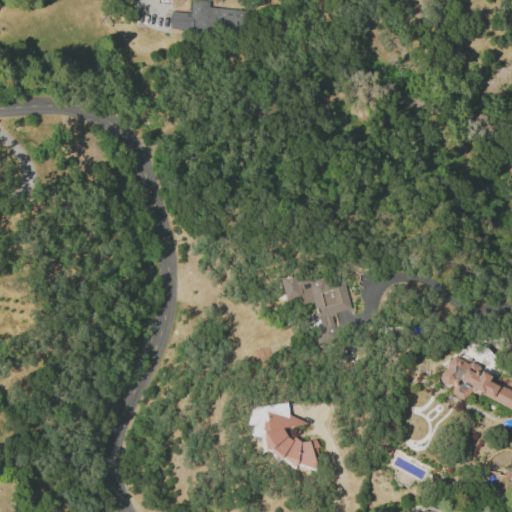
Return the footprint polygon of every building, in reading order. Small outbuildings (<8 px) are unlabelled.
[(242,10),(208,7),(208,0),(190,0),(189,13),(169,11),(167,28),(240,34),(242,10)] [(349,309),(341,277),(321,282),(319,276),(307,279),(305,271),(277,278),(283,299),(298,295),(300,304),(312,301),(318,325),(312,327),(317,345),(337,340),(330,313),(349,309)] [(511,409),(511,391),(488,380),(491,374),(449,355),(436,384),(465,398),(469,389),(511,409)] [(246,407),(248,425),(249,437),(261,436),(262,450),(270,449),(271,460),(282,459),(283,466),(316,463),(313,439),(285,442),(283,423),(287,423),(285,402),(246,407)] [(511,483),(511,464),(501,473),(510,485),(511,483)]
